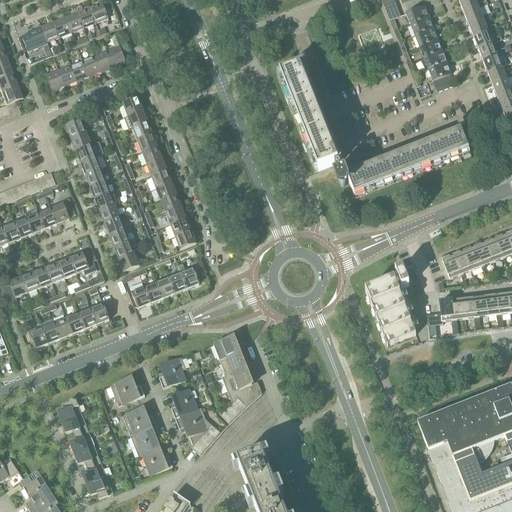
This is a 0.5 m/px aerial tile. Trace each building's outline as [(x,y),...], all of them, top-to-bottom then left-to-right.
[(401,18),(396,6),(393,0),(390,0),(382,3),(385,11),(389,22),(390,22),(394,20),(394,21),(401,18)] [(470,0),(460,4),(464,16),(480,10),(475,0),(470,0)] [(102,4),(89,9),(96,25),(108,20),(102,4)] [(407,15),(411,27),(430,20),(425,8),(407,15)] [(89,9),(77,14),(84,30),(96,25),(89,9)] [(464,16),(469,27),(484,22),(480,10),(464,16)] [(77,14),(65,19),(72,35),(84,30),(77,14)] [(65,19),(53,24),(60,40),(72,35),(65,19)] [(399,32),(394,21),(394,20),(390,22),(394,33),(399,32)] [(411,27),(415,38),(434,31),(430,20),(411,27)] [(489,33),(484,22),(469,27),(474,39),(489,33)] [(53,24),(41,29),(47,44),(60,40),(53,24)] [(29,35),(22,38),(28,54),(43,48),(48,46),(47,45),(47,44),(41,29),(29,34),(29,35)] [(415,38),(420,49),(438,42),(434,31),(415,38)] [(403,43),(399,32),(394,33),(398,45),(403,43)] [(492,41),(489,33),(474,39),(478,51),(493,45),(502,42),(500,37),(492,41)] [(420,49),(424,60),(443,53),(438,42),(420,49)] [(407,54),(403,43),(398,45),(403,56),(407,54)] [(498,57),(493,45),(478,51),(483,63),(498,57)] [(48,46),(43,48),(47,59),(52,57),(52,56),(48,46)] [(119,48),(107,53),(113,69),(126,64),(119,48)] [(107,53),(95,58),(101,74),(113,69),(107,53)] [(447,65),(443,53),(424,60),(429,72),(447,65)] [(412,65),(407,54),(403,56),(407,67),(412,65)] [(483,63),(488,74),(503,69),(498,57),(483,63)] [(95,58),(83,63),(89,79),(101,74),(95,58)] [(83,63),(71,67),(77,83),(89,79),(83,63)] [(7,64),(0,67),(0,80),(12,76),(7,64)] [(416,77),(412,65),(407,67),(412,78),(416,77)] [(444,79),(449,77),(452,76),(447,65),(429,72),(433,83),(438,81),(444,79)] [(71,67),(59,72),(65,88),(77,83),(71,67)] [(488,74),(492,86),(508,80),(503,69),(488,74)] [(339,165),(301,70),(281,78),(318,174),(339,165)] [(59,72),(46,77),(52,93),(65,88),(59,72)] [(12,76),(0,80),(0,92),(1,95),(17,88),(12,76)] [(416,77),(412,78),(416,90),(420,88),(416,77)] [(444,79),(448,90),(454,88),(449,77),(444,79)] [(443,92),(448,90),(444,79),(438,81),(443,92)] [(497,98),(511,91),(511,87),(510,88),(508,80),(492,86),(497,98)] [(437,94),(438,94),(443,92),(438,81),(433,83),(437,94)] [(17,88),(1,95),(6,107),(10,106),(15,104),(22,101),(17,88)] [(511,91),(497,98),(502,110),(511,105),(511,91)] [(138,99),(123,106),(128,118),(143,112),(138,99)] [(15,104),(10,106),(14,117),(20,114),(15,104)] [(511,105),(502,110),(507,122),(511,119),(511,105)] [(6,107),(4,108),(8,119),(14,117),(10,106),(6,107)] [(4,108),(0,109),(0,113),(3,121),(8,119),(4,108)] [(128,118),(124,120),(129,132),(132,130),(148,124),(146,119),(149,118),(146,111),(143,112),(128,118)] [(374,166),(347,177),(349,183),(355,197),(470,152),(464,137),(462,131),(466,130),(463,121),(462,121),(461,121),(460,121),(459,121),(459,122),(459,123),(462,131),(374,166)] [(82,122),(66,128),(71,141),(87,134),(82,122)] [(148,124),(132,130),(137,142),(153,136),(148,124)] [(87,134),(71,141),(76,153),(92,147),(87,134)] [(153,136),(137,142),(142,155),(158,148),(153,136)] [(92,147),(76,153),(81,165),(96,159),(103,156),(98,144),(92,147)] [(158,148),(142,155),(147,167),(163,160),(158,148)] [(339,170),(335,172),(341,186),(341,187),(342,187),(343,187),(344,187),(345,187),(346,186),(346,185),(346,184),(349,183),(347,177),(374,166),(372,163),(373,163),(371,157),(365,159),(365,158),(360,160),(359,162),(358,167),(351,167),(347,167),(347,166),(345,166),(345,168),(340,170),(339,170)] [(96,159),(81,165),(85,177),(101,171),(96,159)] [(163,160),(147,167),(151,179),(167,172),(163,160)] [(101,171),(85,177),(90,189),(106,183),(101,171)] [(167,172),(151,179),(156,191),(172,185),(167,172)] [(51,175),(46,177),(50,188),(56,186),(51,175)] [(40,179),(45,191),(50,188),(46,177),(40,179)] [(40,179),(35,182),(39,193),(45,191),(40,179)] [(29,184),(33,195),(39,193),(35,182),(29,184)] [(106,183),(90,189),(95,201),(111,195),(106,183)] [(29,184),(23,186),(28,197),(33,195),(29,184)] [(172,185),(156,191),(161,203),(177,197),(172,185)] [(18,188),(22,200),(28,197),(23,186),(18,188)] [(18,188),(12,191),(17,202),(22,200),(18,188)] [(7,193),(11,204),(17,202),(12,191),(7,193)] [(7,193),(1,195),(6,206),(11,204),(7,193)] [(111,195),(95,201),(100,213),(115,207),(116,207),(120,205),(115,193),(111,195)] [(177,197),(161,203),(166,215),(182,209),(177,197)] [(63,206),(51,211),(53,216),(57,226),(70,221),(69,219),(76,217),(70,200),(62,203),(63,206)] [(115,207),(100,213),(101,216),(104,225),(120,219),(116,207),(115,207)] [(182,209),(166,215),(166,216),(171,227),(186,221),(185,216),(182,209)] [(51,211),(39,215),(39,216),(45,231),(57,226),(53,216),(51,211)] [(36,216),(27,220),(33,236),(45,231),(39,216),(39,215),(36,216)] [(120,219),(104,225),(109,238),(125,231),(120,219)] [(27,220),(15,225),(21,241),(33,236),(27,220)] [(186,221),(171,227),(176,239),(191,233),(186,221)] [(14,225),(2,229),(9,245),(21,241),(15,225),(14,225)] [(0,248),(9,246),(9,245),(2,229),(0,230),(0,248)] [(125,231),(109,238),(114,250),(130,243),(125,231)] [(191,233),(176,239),(181,252),(196,246),(191,233)] [(501,237),(495,239),(503,260),(511,256),(511,251),(506,235),(505,235),(506,237),(502,239),(501,237)] [(490,241),(485,243),(492,264),(503,260),(495,239),(495,241),(491,243),(490,241)] [(130,243),(114,250),(116,254),(114,255),(117,262),(119,262),(135,255),(132,249),(137,246),(135,241),(130,243)] [(474,248),(482,268),(492,264),(485,243),(484,243),(485,245),(480,247),(480,245),(474,248)] [(469,250),(463,252),(471,272),(482,268),(474,248),(474,247),(473,247),(474,249),(470,251),(469,250)] [(464,254),(459,255),(458,254),(453,256),(461,276),(471,272),(463,252),(463,251),(464,254)] [(83,255),(70,260),(77,276),(84,273),(85,277),(98,272),(94,263),(97,262),(93,253),(84,257),(83,255)] [(135,255),(119,262),(124,274),(140,268),(135,255)] [(461,276),(453,256),(452,256),(453,258),(448,260),(448,258),(442,260),(442,262),(441,262),(442,263),(450,281),(461,276)] [(58,265),(65,281),(77,276),(70,260),(58,265)] [(46,269),(46,270),(52,285),(65,281),(58,265),(46,269)] [(183,266),(178,268),(181,275),(187,291),(200,286),(193,270),(186,273),(183,266)] [(34,274),(40,290),(52,285),(46,270),(34,274)] [(409,288),(404,273),(396,276),(398,280),(402,290),(409,288)] [(22,279),(28,295),(40,290),(34,274),(22,279)] [(181,275),(169,280),(175,296),(187,291),(181,275)] [(11,288),(4,291),(9,305),(17,302),(16,300),(28,295),(22,279),(9,284),(11,288)] [(169,280),(157,285),(163,301),(175,296),(169,280)] [(401,291),(402,290),(398,280),(365,293),(387,348),(416,336),(414,330),(417,329),(401,291)] [(157,285),(145,290),(151,305),(163,301),(157,285)] [(145,290),(132,295),(138,310),(151,305),(145,290)] [(497,296),(501,329),(503,329),(502,316),(511,315),(508,295),(497,296)] [(498,330),(501,329),(497,296),(485,298),(488,318),(497,317),(498,330)] [(474,299),(478,332),(481,332),(479,319),(488,318),(485,298),(474,299)] [(474,299),(463,300),(465,321),(474,319),(475,333),(478,332),(474,299)] [(463,300),(451,302),(456,336),(458,336),(456,322),(465,321),(463,300)] [(456,336),(451,302),(440,303),(442,323),(451,322),(453,337),(456,336)] [(91,311),(97,327),(109,322),(103,306),(91,311)] [(79,316),(85,332),(97,327),(91,311),(79,316)] [(79,316),(67,321),(73,337),(85,332),(79,316)] [(67,321),(55,326),(61,341),(73,337),(67,321)] [(54,326),(42,331),(49,346),(61,341),(55,326),(54,326)] [(42,331),(30,336),(36,351),(48,346),(49,346),(42,331)] [(0,358),(9,356),(0,333),(0,358)] [(215,346),(214,347),(218,359),(220,363),(240,355),(235,345),(233,346),(231,340),(221,344),(219,343),(217,343),(216,344),(215,346)] [(240,355),(220,363),(226,378),(226,379),(243,372),(241,367),(244,366),(240,355)] [(162,379),(159,380),(164,391),(186,382),(182,372),(186,371),(181,360),(174,363),(172,361),(170,362),(169,363),(168,365),(161,368),(164,375),(161,376),(162,379)] [(226,378),(222,380),(229,396),(252,387),(252,386),(248,376),(245,377),(243,372),(226,379),(226,378)] [(118,385),(111,388),(119,409),(145,398),(141,387),(138,389),(136,386),(134,387),(131,380),(123,383),(122,382),(120,382),(118,383),(118,385)] [(233,406),(234,404),(238,400),(247,409),(259,399),(257,394),(260,392),(257,384),(252,386),(252,387),(229,396),(233,406)] [(511,511),(511,389),(511,387),(417,424),(441,484),(451,511),(511,511)] [(174,409),(171,411),(176,421),(198,413),(198,412),(190,392),(173,398),(176,405),(173,406),(174,409)] [(238,400),(234,404),(242,413),(247,409),(238,400)] [(64,412),(59,415),(63,425),(82,417),(76,401),(74,402),(73,401),(71,401),(69,402),(69,404),(62,407),(64,412)] [(238,417),(242,413),(234,404),(233,406),(229,409),(238,417)] [(234,421),(238,417),(229,409),(225,413),(234,421)] [(143,410),(123,418),(131,439),(157,429),(153,418),(150,419),(148,416),(146,417),(143,410)] [(198,413),(176,421),(180,432),(183,431),(184,434),(186,433),(189,439),(190,439),(193,448),(196,445),(200,440),(203,436),(207,431),(211,426),(206,421),(201,411),(198,412),(198,413)] [(229,426),(234,421),(225,413),(221,417),(229,426)] [(82,417),(63,425),(67,436),(73,434),(75,439),(89,433),(82,417)] [(221,434),(211,426),(207,431),(217,439),(221,434)] [(412,430),(415,439),(421,437),(417,428),(412,430)] [(157,429),(131,439),(139,459),(143,458),(159,451),(157,444),(159,443),(158,440),(161,439),(157,429)] [(217,439),(207,431),(203,436),(213,444),(217,439)] [(77,444),(71,446),(75,457),(95,449),(89,433),(75,439),(77,444)] [(213,444),(203,436),(200,440),(209,448),(213,444)] [(200,440),(196,445),(205,453),(209,448),(200,440)] [(196,445),(193,448),(192,449),(201,457),(205,453),(196,445)] [(95,449),(75,457),(80,467),(85,465),(87,470),(101,464),(95,449)] [(159,451),(143,458),(151,478),(173,469),(169,458),(166,459),(164,456),(162,457),(159,451)] [(284,511),(262,455),(238,464),(246,486),(242,488),(248,503),(252,502),(256,511),(284,511)] [(0,464),(0,484),(8,479),(9,481),(19,475),(10,461),(1,467),(0,464)] [(89,475),(84,477),(88,487),(107,480),(101,464),(87,470),(89,475)] [(23,489),(32,483),(29,478),(27,474),(21,478),(23,482),(18,485),(22,490),(23,489)] [(32,483),(23,489),(32,502),(26,506),(29,511),(51,498),(45,488),(47,487),(47,486),(41,478),(37,480),(32,483)] [(107,480),(88,487),(93,497),(97,495),(100,501),(114,496),(107,480)] [(166,509),(165,510),(168,511),(187,511),(191,507),(188,505),(175,496),(174,496),(174,497),(173,502),(172,502),(171,502),(171,503),(170,503),(170,504),(166,509)] [(51,498),(29,511),(62,511),(63,511),(62,511),(57,511),(55,508),(57,507),(51,498)]
